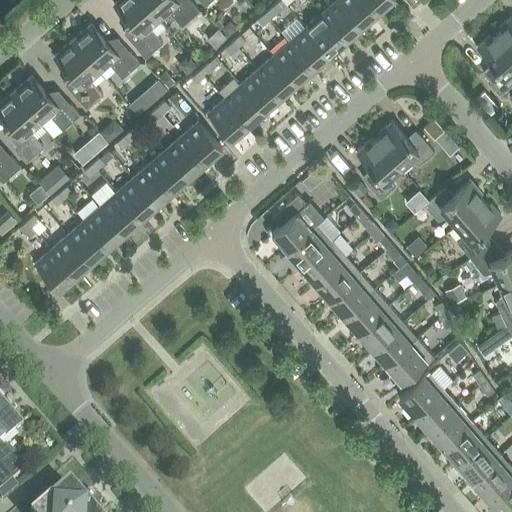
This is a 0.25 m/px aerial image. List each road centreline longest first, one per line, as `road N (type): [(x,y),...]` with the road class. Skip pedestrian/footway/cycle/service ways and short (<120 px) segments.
road 1 (residential): [(449,511),(212,236)]
road 2 (residential): [(212,236),(406,55)]
road 3 (residential): [(49,379),(212,236)]
road 4 (residential): [(161,511),(49,379)]
road 5 (residential): [(511,172),(406,55)]
